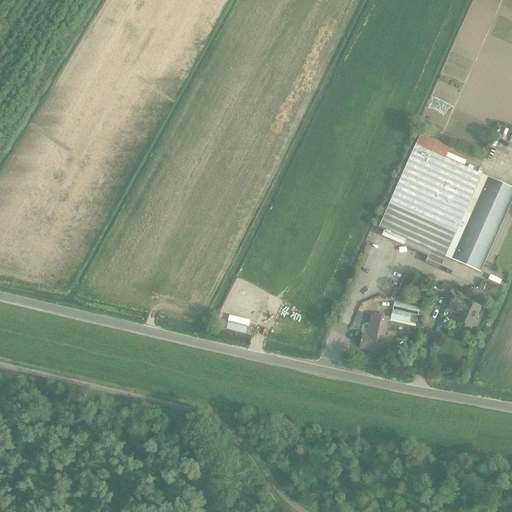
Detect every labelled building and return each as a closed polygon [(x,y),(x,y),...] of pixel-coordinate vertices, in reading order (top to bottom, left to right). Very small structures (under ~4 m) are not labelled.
[(446,158),(450,147),(421,133),(379,228),(384,231),(382,236),(414,251),(416,245),(432,252),(426,263),(440,269),(445,257),(481,273),(511,202),(511,187),(483,175),(446,158)] [(480,288),(490,292),(492,288),(490,287),(482,283),(480,288)] [(419,297),(409,294),(407,302),(417,305),(419,297)] [(448,309),(456,313),(457,311),(461,313),(457,322),(471,328),(472,326),(474,327),(477,322),(474,321),(481,307),(466,300),(466,301),(454,296),(448,309)] [(391,319),(416,325),(420,308),(394,302),(391,319)] [(388,318),(383,317),(383,314),(379,313),(378,316),(371,315),(367,335),(363,334),(360,349),(374,351),(374,353),(380,355),(388,318)] [(227,330),(246,335),(248,326),(229,321),(227,330)] [(406,366),(412,368),(415,359),(408,357),(406,366)]
